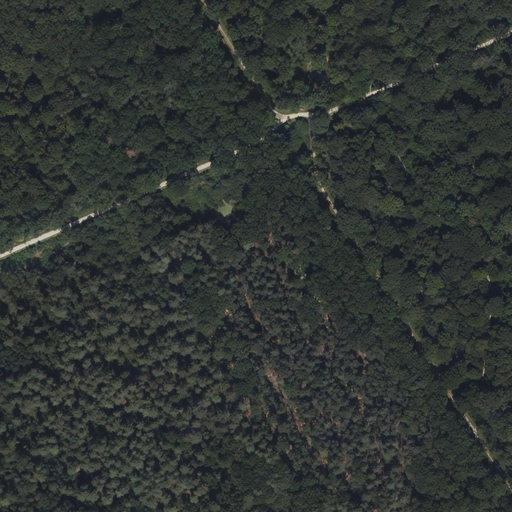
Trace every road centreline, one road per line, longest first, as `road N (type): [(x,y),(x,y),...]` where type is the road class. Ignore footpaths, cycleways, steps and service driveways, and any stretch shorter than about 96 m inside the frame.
road 1 (track): [(511,493),(323,192),(311,114)]
road 2 (track): [(0,256),(272,134),(287,114),(318,115),(361,97)]
road 3 (track): [(278,120),(200,0)]
road 4 (track): [(396,83),(511,30)]
